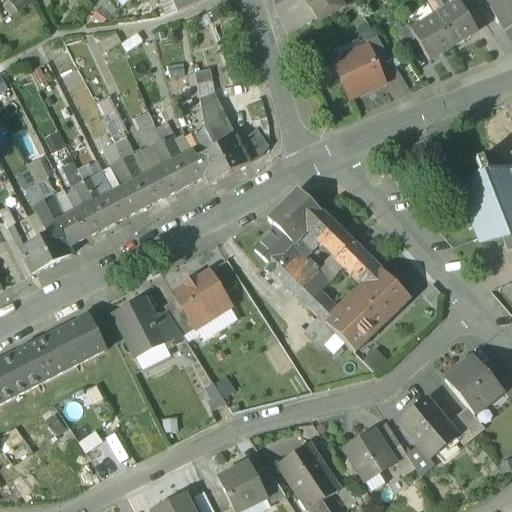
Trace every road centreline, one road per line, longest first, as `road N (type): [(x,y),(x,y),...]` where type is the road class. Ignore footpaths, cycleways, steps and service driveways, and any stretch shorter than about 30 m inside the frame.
road 1 (residential): [(471,311),(384,391),(245,433),(86,511)]
road 2 (residential): [(0,325),(309,168)]
road 3 (residential): [(332,156),(471,311)]
road 4 (residential): [(332,156),(511,82)]
road 5 (residential): [(251,0),(309,168)]
